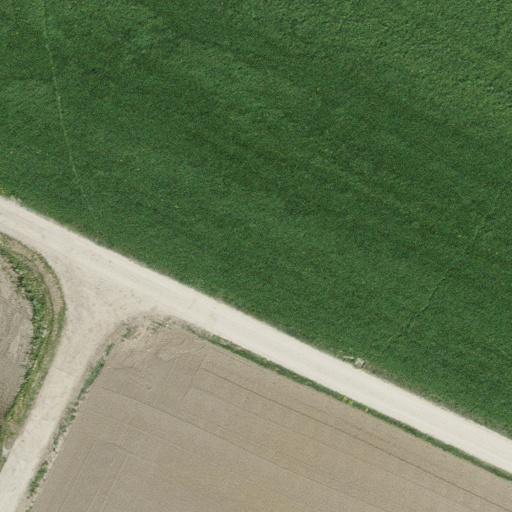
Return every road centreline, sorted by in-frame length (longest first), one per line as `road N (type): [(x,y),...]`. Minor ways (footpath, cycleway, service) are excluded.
road 1 (track): [(0,219),(511,459)]
road 2 (track): [(113,273),(0,511)]
